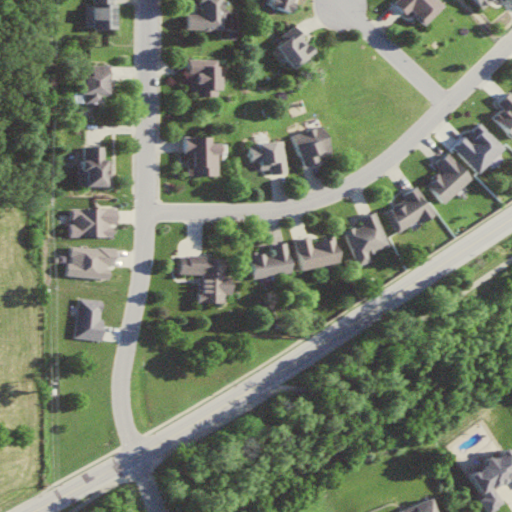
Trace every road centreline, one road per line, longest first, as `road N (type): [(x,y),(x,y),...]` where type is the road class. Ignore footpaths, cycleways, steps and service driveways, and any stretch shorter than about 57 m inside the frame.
road 1 (secondary): [(33,511),(130,460),(511,214)]
road 2 (residential): [(148,214),(270,213),(356,186),(511,45)]
road 3 (residential): [(148,214),(123,396),(130,460),(153,511)]
road 4 (residential): [(154,0),(148,214)]
road 5 (residential): [(449,107),(343,3)]
